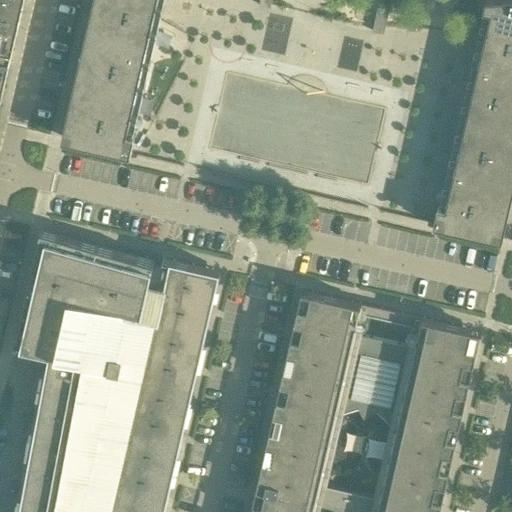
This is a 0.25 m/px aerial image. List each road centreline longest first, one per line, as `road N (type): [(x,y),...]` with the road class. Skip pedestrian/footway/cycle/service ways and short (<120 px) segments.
road 1 (residential): [(218,511),(279,233)]
road 2 (residential): [(279,233),(13,175)]
road 3 (residential): [(511,283),(279,233)]
road 4 (residential): [(53,0),(13,175)]
